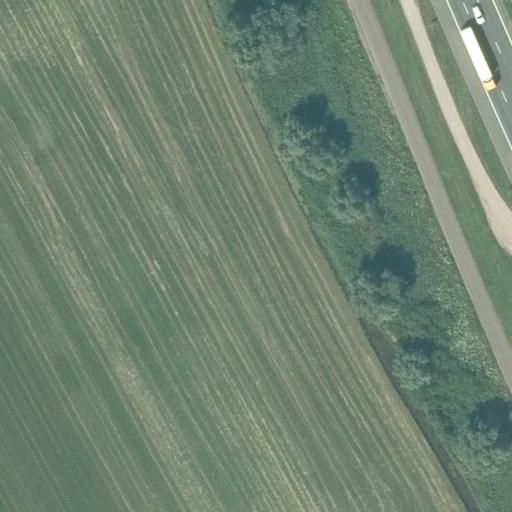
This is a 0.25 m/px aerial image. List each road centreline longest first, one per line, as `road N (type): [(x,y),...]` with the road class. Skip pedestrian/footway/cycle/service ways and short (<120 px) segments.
road 1 (unclassified): [(511,374),(360,0)]
road 2 (track): [(511,224),(469,156),(407,0)]
